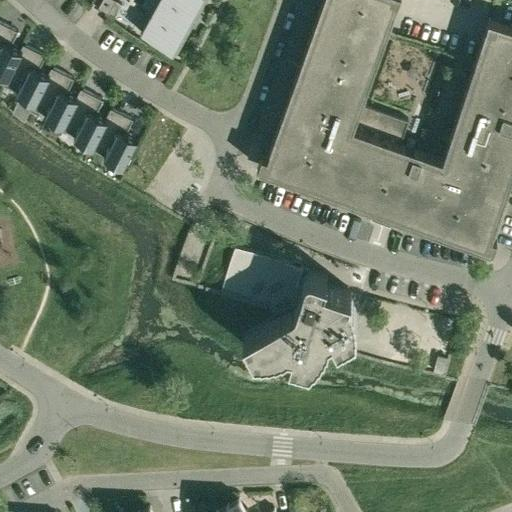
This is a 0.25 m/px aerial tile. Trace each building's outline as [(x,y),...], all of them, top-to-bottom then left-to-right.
[(110,12),(115,0),(101,0),(98,5),(110,12)] [(122,4),(115,0),(110,12),(115,15),(122,4)] [(184,30),(195,11),(174,0),(157,0),(151,11),(184,30)] [(174,0),(195,11),(200,0),(174,0)] [(497,236),(492,234),(511,172),(511,23),(488,16),(481,38),(443,155),(400,140),(408,118),(361,101),(397,0),(321,0),(267,153),(261,151),(257,165),(492,249),(497,236)] [(103,13),(113,19),(115,15),(105,10),(103,13)] [(174,49),(184,30),(151,11),(140,30),(174,49)] [(0,70),(7,74),(21,46),(11,42),(18,29),(0,19),(0,70)] [(2,82),(34,98),(48,71),(39,66),(45,53),(23,42),(21,46),(7,74),(2,82)] [(31,105),(63,121),(77,94),(67,89),(74,76),(51,65),(48,71),(34,98),(31,105)] [(63,121),(60,126),(92,142),(106,115),(97,110),(103,98),(81,86),(77,94),(63,121)] [(110,106),(106,115),(92,142),(90,146),(124,163),(137,135),(127,130),(133,117),(110,106)] [(327,275),(312,270),(311,269),(310,269),(308,270),(307,271),(306,271),(305,272),(305,273),(301,286),(296,285),(302,266),(235,246),(221,288),(267,303),(273,314),(243,331),(246,336),(246,337),(249,342),(252,348),(253,350),(259,349),(260,351),(267,349),(267,350),(274,348),(274,349),(281,346),(281,347),(288,343),(292,344),(288,354),(295,356),(294,356),(301,357),(301,358),(307,359),(307,360),(309,361),(313,356),(314,356),(318,350),(319,351),(323,345),(324,345),(326,338),(327,339),(329,331),(332,329),(337,339),(342,335),(343,336),(348,332),(348,333),(354,329),(354,330),(357,328),(356,322),(357,322),(356,315),(357,314),(355,308),(356,307),(353,301),(354,300),(350,294),(351,290),(351,289),(325,281),(327,275)] [(277,511),(274,506),(263,511),(247,511),(239,495),(216,507),(218,511),(277,511)]
